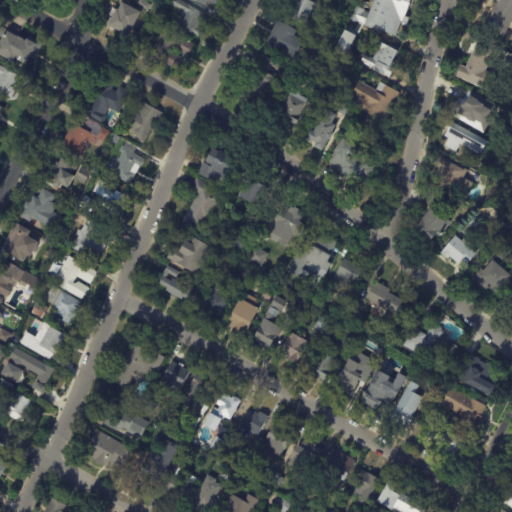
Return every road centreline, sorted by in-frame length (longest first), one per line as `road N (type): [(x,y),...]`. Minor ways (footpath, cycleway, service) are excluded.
road 1 (residential): [(0,0),(196,110),(379,234),(511,347)]
road 2 (residential): [(20,511),(252,0)]
road 3 (residential): [(463,504),(119,301)]
road 4 (residential): [(379,234),(446,0)]
road 5 (residential): [(0,193),(81,49),(83,0)]
road 6 (residential): [(144,511),(0,429)]
